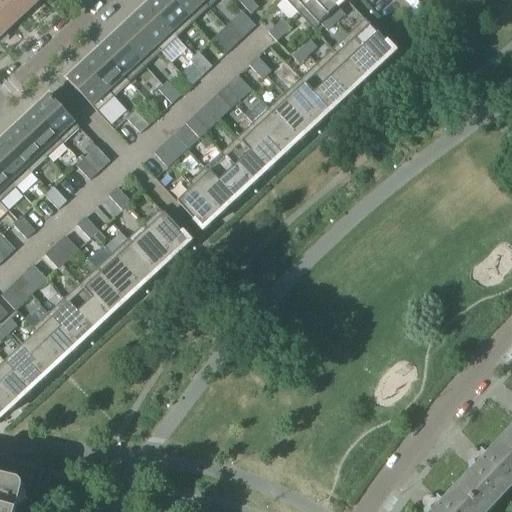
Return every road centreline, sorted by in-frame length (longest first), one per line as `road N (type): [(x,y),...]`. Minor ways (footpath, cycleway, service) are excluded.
road 1 (residential): [(368,511),(469,379),(511,336)]
road 2 (residential): [(103,0),(0,96)]
